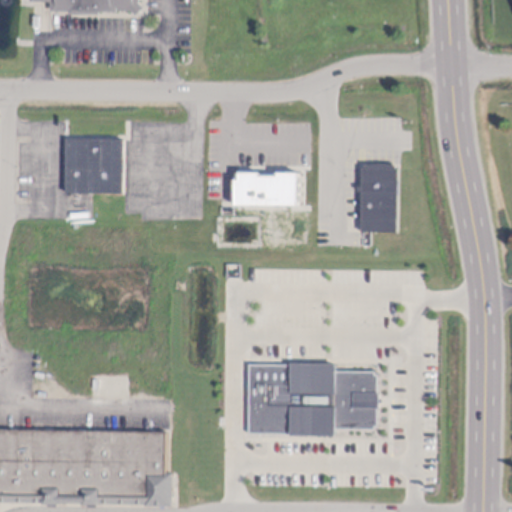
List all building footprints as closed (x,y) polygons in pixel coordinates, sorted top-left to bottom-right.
[(135,12),(121,12),(121,13),(103,13),(103,16),(73,16),(73,12),(55,12),(55,3),(34,3),(34,0),(143,0),(143,3),(148,9),(140,16),(135,12)] [(70,140),(128,141),(127,196),(70,195),(70,140)] [(403,232),(367,232),(367,191),(363,191),(363,187),(367,187),(367,168),(369,168),(369,165),(400,165),(400,169),(403,169),(403,232)] [(308,213),(308,179),(245,178),(244,212),(308,213)] [(251,366),(340,366),(340,374),(378,374),(378,377),(381,377),(381,396),(384,396),(384,410),(380,410),(380,428),(378,428),(378,431),(341,431),(341,438),(294,438),(294,435),(251,435),(251,366)] [(0,430),(171,433),(170,474),(177,474),(177,508),(149,508),(149,506),(86,506),(86,503),(63,503),(63,505),(1,504),(1,505),(0,505),(0,430)]
